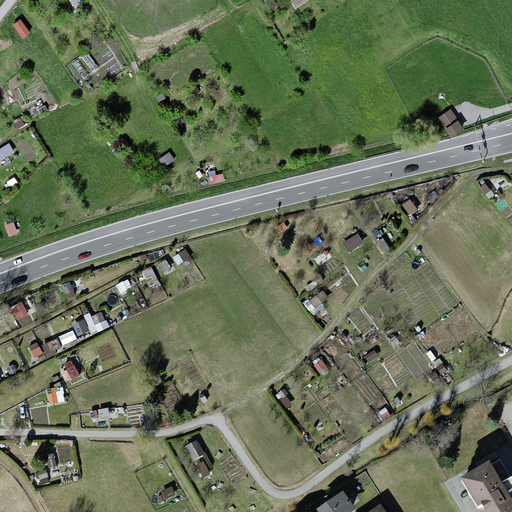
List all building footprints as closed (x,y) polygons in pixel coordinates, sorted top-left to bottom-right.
[(20,17),(12,23),(22,38),(31,32),(20,17)] [(452,108),(438,116),(450,137),(464,129),(452,108)] [(10,142),(0,147),(0,160),(15,152),(10,142)] [(176,159),(170,150),(156,159),(162,167),(176,159)] [(497,196),(486,183),(480,188),(490,201),(497,196)] [(420,212),(411,198),(399,206),(408,220),(420,212)] [(13,220),(4,223),(10,236),(19,232),(13,220)] [(368,244),(360,233),(343,244),(351,256),(368,244)] [(173,257),(179,267),(193,259),(187,248),(173,257)] [(134,274),(115,284),(121,296),(140,286),(134,274)] [(69,301),(79,296),(71,280),(61,285),(69,301)] [(329,299),(320,286),(306,296),(315,309),(329,299)] [(18,320),(29,314),(23,302),(12,308),(18,320)] [(103,310),(92,316),(98,328),(109,323),(103,310)] [(86,318),(73,324),(79,336),(92,330),(86,318)] [(38,341),(31,346),(37,357),(45,352),(48,356),(68,345),(62,335),(41,346),(38,341)] [(77,359),(60,366),(67,381),(88,372),(84,363),(80,365),(77,359)] [(164,383),(161,373),(144,378),(148,389),(164,383)] [(296,401),(285,387),(276,394),(286,408),(296,401)] [(109,416),(108,407),(87,410),(88,419),(109,416)] [(205,455),(197,441),(186,448),(194,461),(205,455)] [(511,511),(511,478),(498,454),(457,479),(476,511),(511,511)] [(63,478),(57,455),(46,458),(50,470),(38,473),(41,485),(63,478)] [(204,478),(211,475),(206,463),(198,465),(204,478)] [(348,511),(354,508),(340,490),(313,508),(315,511),(348,511)]
